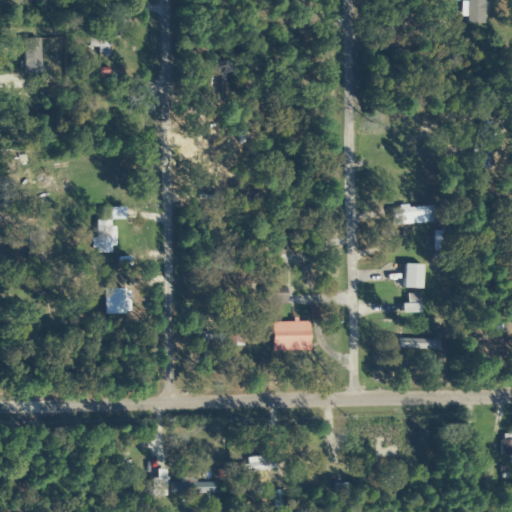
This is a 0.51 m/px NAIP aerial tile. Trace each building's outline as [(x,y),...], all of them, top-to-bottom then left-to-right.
[(489,121),(477,121),(477,169),(489,169),(489,121)] [(27,154),(27,194),(40,194),(40,154),(27,154)] [(119,166),(86,166),(86,174),(119,174),(119,166)] [(388,207),(388,224),(430,224),(430,207),(388,207)] [(125,234),(125,220),(109,220),(109,212),(98,212),(98,234),(125,234)] [(50,233),(31,233),(31,260),(50,260),(50,233)] [(295,254),(265,254),(265,265),(295,265),(295,254)] [(420,265),(401,264),(400,289),(419,289),(420,265)] [(285,305),(285,288),(263,288),(263,305),(285,305)] [(307,351),(307,322),(270,322),(270,351),(307,351)] [(397,459),(397,425),(372,425),(372,459),(397,459)] [(499,456),(511,456),(511,435),(499,435),(499,456)] [(274,469),(272,455),(244,458),(245,464),(233,466),(234,475),(274,469)] [(178,483),(169,484),(169,495),(215,493),(214,483),(194,483),(194,470),(177,471),(178,483)] [(150,496),(164,496),(164,479),(150,479),(150,496)]
